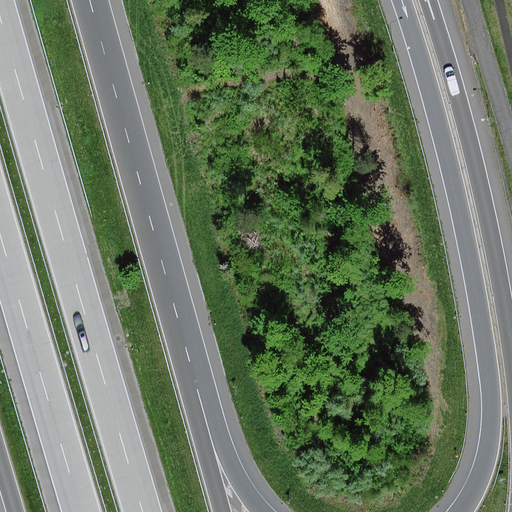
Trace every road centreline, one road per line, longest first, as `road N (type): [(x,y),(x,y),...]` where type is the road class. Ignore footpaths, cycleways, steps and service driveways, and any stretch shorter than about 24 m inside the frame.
road 1 (motorway): [(402,0),(483,325),(493,411),(484,468),(462,511)]
road 2 (motorway): [(144,511),(0,10)]
road 3 (motorway): [(511,349),(471,146),(427,0)]
road 4 (motorway): [(184,343),(89,0)]
road 5 (motorway): [(0,223),(83,511)]
road 6 (motorway): [(262,511),(231,467),(184,343)]
road 7 (motorway): [(224,511),(184,343)]
road 8 (track): [(511,131),(474,0)]
